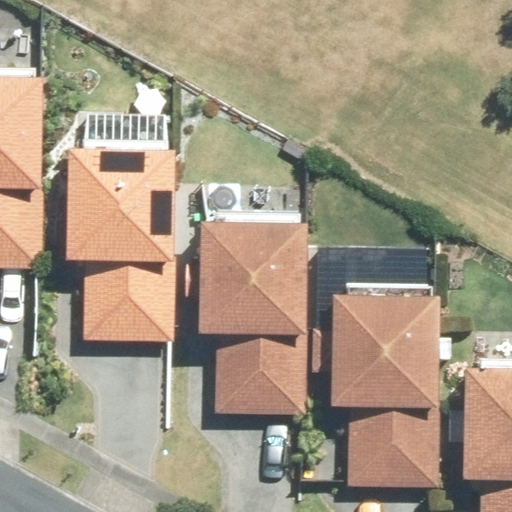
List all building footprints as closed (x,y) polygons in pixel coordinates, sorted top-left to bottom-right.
[(46,67),(0,66),(0,264),(44,265),(46,67)] [(86,251),(85,335),(174,337),(177,142),(67,138),(66,249),(86,251)] [(309,215),(200,210),(200,324),(217,325),(217,407),(306,409),(309,215)] [(350,397),(348,482),(440,483),(442,287),(334,285),(332,396),(350,397)] [(511,511),(511,358),(467,357),(464,470),(482,472),(481,511),(511,511)]
